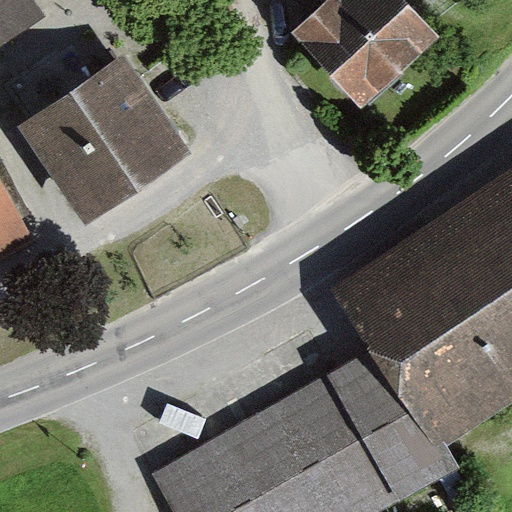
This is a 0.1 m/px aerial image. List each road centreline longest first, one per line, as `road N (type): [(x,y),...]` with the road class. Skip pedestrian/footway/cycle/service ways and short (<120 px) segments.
road 1 (tertiary): [(0,401),(157,336),(315,249),(424,176),(511,98)]
road 2 (track): [(231,0),(251,93),(315,249)]
road 3 (track): [(157,336),(139,511)]
